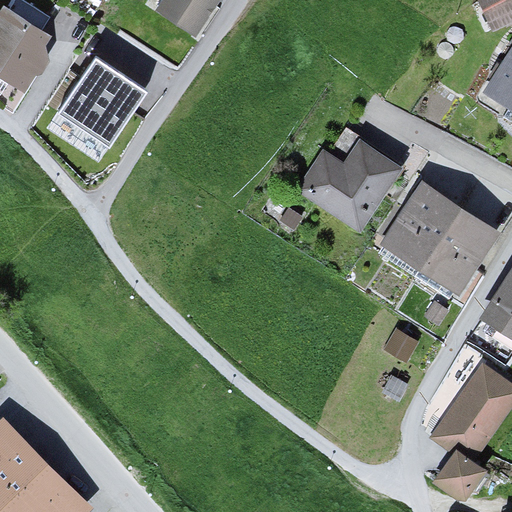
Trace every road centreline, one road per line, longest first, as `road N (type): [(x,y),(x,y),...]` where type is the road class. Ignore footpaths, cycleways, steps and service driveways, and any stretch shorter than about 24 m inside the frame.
road 1 (residential): [(415,495),(338,458),(184,336),(114,259),(81,203),(237,0)]
road 2 (residential): [(415,495),(404,433),(430,374),(511,246)]
road 3 (residential): [(133,511),(0,361)]
